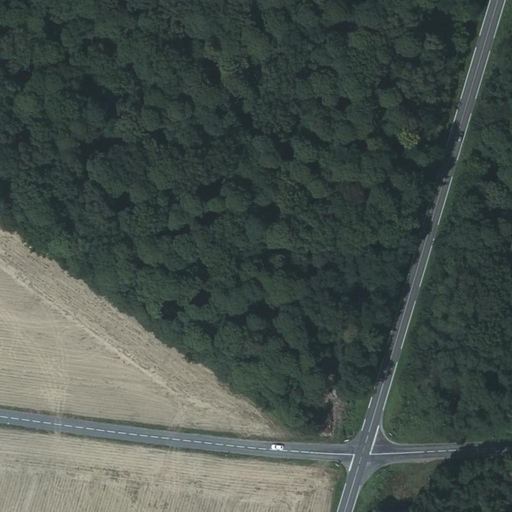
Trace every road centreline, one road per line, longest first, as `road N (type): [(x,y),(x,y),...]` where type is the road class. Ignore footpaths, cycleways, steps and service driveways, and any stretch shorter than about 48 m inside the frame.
road 1 (secondary): [(360,450),(496,0)]
road 2 (tertiary): [(360,450),(0,414)]
road 3 (tertiary): [(511,445),(360,450)]
